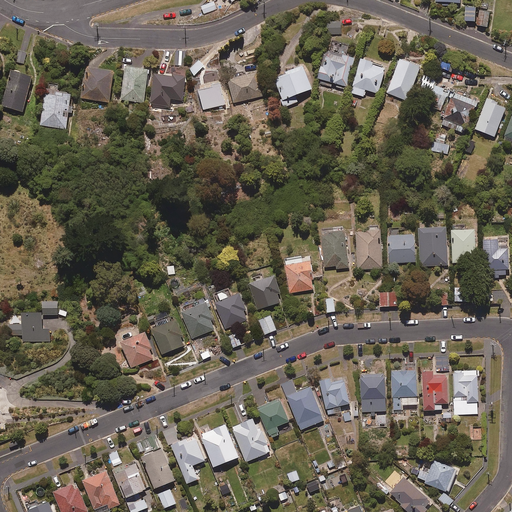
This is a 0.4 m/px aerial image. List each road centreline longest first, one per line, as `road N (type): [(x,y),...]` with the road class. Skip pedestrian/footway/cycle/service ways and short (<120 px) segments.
road 1 (residential): [(0,470),(331,331),(511,329)]
road 2 (residential): [(289,0),(189,38),(84,34),(55,11)]
road 3 (residential): [(511,335),(509,466),(476,511)]
road 4 (residential): [(511,61),(350,0)]
